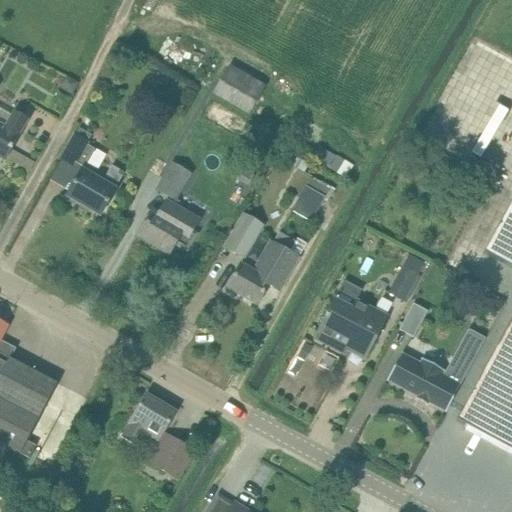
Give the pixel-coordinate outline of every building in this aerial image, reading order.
[(213,93),(249,114),(264,85),(230,65),(213,93)] [(68,77),(61,89),(71,95),(78,83),(68,77)] [(214,101),(205,116),(233,133),(242,118),(214,101)] [(0,157),(5,160),(18,137),(27,121),(14,114),(5,129),(0,126),(0,157)] [(74,133),(61,157),(77,166),(78,164),(84,168),(86,167),(94,152),(94,149),(88,146),(90,142),(94,135),(77,127),(74,133)] [(335,155),(328,168),(343,177),(351,165),(335,155)] [(160,215),(153,211),(138,237),(169,255),(181,234),(188,239),(201,218),(178,204),(179,201),(176,198),(190,175),(173,165),(159,189),(172,196),(160,215)] [(102,183),(81,171),(67,196),(100,216),(115,190),(114,190),(124,174),(112,167),(102,183)] [(241,170),(236,180),(249,187),(254,176),(241,170)] [(309,220),(322,196),(302,186),(289,210),(309,220)] [(511,199),(483,254),(511,269),(511,317),(457,420),(456,420),(456,421),(465,426),(511,451),(511,199)] [(264,226),(243,214),(223,248),(244,260),(264,226)] [(227,289),(257,305),(268,285),(279,291),(299,257),(289,251),(295,241),(279,231),(273,241),(269,239),(251,271),(241,265),(227,289)] [(408,254),(402,265),(418,273),(424,262),(408,254)] [(388,293),(403,301),(418,273),(402,265),(388,293)] [(353,307),(335,298),(314,338),(331,348),(333,343),(365,360),(388,318),(356,301),(353,307)] [(427,311),(413,304),(399,330),(413,338),(427,311)] [(0,444),(29,460),(35,447),(26,442),(57,384),(10,359),(15,350),(0,341),(0,339),(7,327),(0,323),(0,444)] [(304,345),(297,357),(304,361),(311,349),(304,345)] [(396,365),(387,380),(445,412),(444,412),(446,413),(461,385),(476,357),(460,348),(450,366),(455,369),(449,380),(441,375),(442,372),(443,372),(444,371),(422,359),(419,364),(402,353),(396,365)] [(158,442),(175,413),(146,396),(121,438),(137,447),(144,434),(158,442)] [(194,452),(166,436),(150,464),(177,480),(194,452)]
